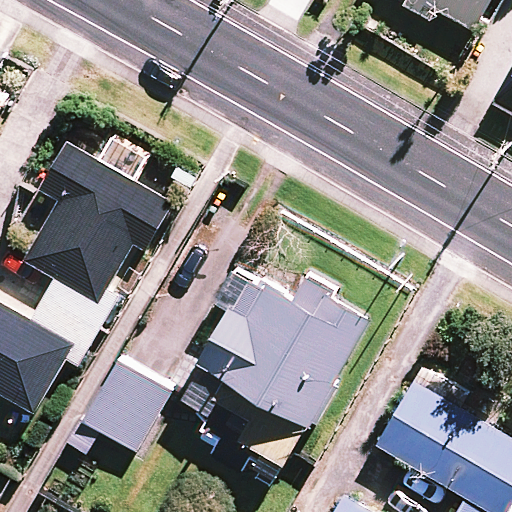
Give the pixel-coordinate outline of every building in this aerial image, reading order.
[(406,0),(437,16),(442,6),(477,24),(489,0),(406,0)] [(177,199),(71,135),(43,182),(66,196),(31,254),(101,296),(137,236),(150,244),(177,199)] [(298,293),(240,263),(222,297),(233,303),(186,393),(218,410),(207,430),(283,470),(312,415),(319,419),(375,311),(307,275),(298,293)] [(79,339),(0,294),(0,383),(41,407),(79,339)] [(175,386),(124,357),(89,417),(140,446),(175,386)] [(511,511),(511,510),(511,509),(511,428),(419,375),(382,440),(472,491),(459,511),(386,511),(350,491),(337,511),(511,511)]
